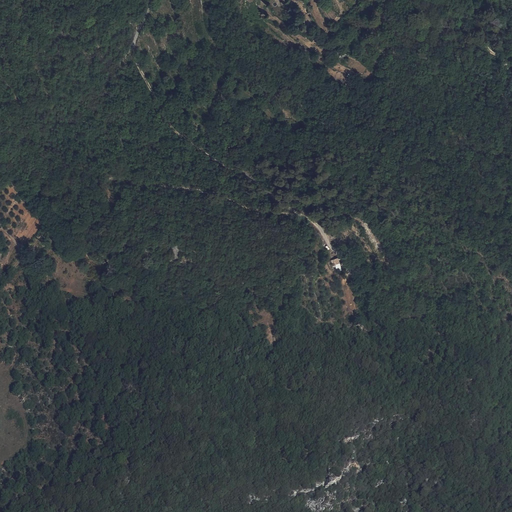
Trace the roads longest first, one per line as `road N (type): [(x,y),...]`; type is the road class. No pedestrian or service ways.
road 1 (track): [(132,49),(168,123),(192,148),(294,211),(271,214),(215,194),(131,184)]
road 2 (track): [(131,184),(108,184),(109,213),(92,224),(41,236),(0,293)]
